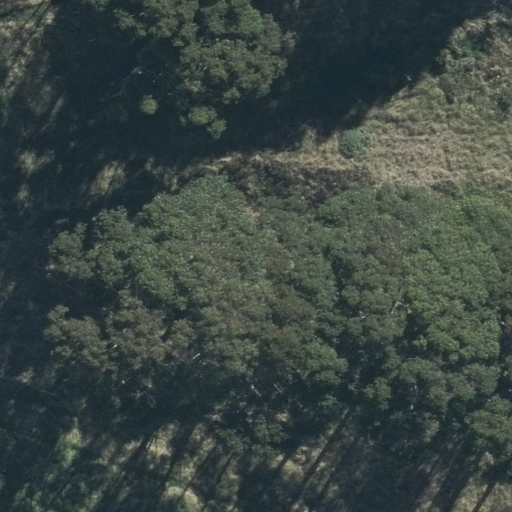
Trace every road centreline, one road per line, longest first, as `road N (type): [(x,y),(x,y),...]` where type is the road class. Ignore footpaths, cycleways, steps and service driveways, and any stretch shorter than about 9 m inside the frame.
road 1 (track): [(511,158),(0,191)]
road 2 (track): [(0,485),(120,511)]
